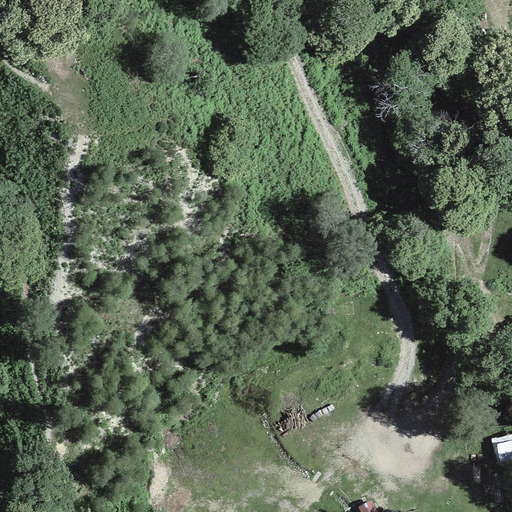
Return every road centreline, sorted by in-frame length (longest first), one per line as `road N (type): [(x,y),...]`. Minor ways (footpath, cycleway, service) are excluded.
road 1 (track): [(475,279),(380,84),(358,0)]
road 2 (track): [(503,334),(459,356),(433,399),(327,477),(300,511)]
